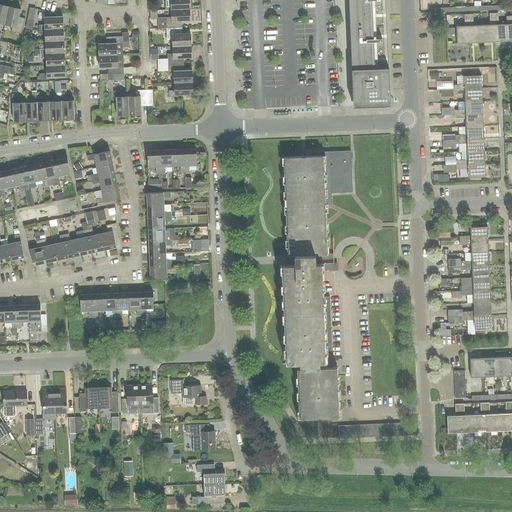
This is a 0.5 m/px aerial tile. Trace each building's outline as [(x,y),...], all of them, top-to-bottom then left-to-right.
[(164,0),(165,2),(165,10),(172,10),(189,10),(188,0),(164,0)] [(348,0),(353,106),(353,107),(390,105),(385,0),(348,0)] [(0,4),(0,23),(5,25),(9,7),(0,4)] [(9,7),(5,25),(12,26),(11,32),(22,34),(25,18),(19,17),(20,9),(9,7)] [(158,29),(166,29),(182,28),(182,22),(189,22),(189,10),(172,10),(172,17),(158,18),(158,29)] [(489,25),(480,25),(481,42),(494,42),(492,13),(489,14),(489,25)] [(497,13),(492,13),(494,42),(507,41),(506,24),(498,24),(497,13)] [(468,43),(467,14),(463,14),(464,26),(455,26),(455,28),(455,34),(456,44),(468,43)] [(472,14),(467,14),(468,43),(481,42),(480,25),(473,25),(472,14)] [(39,30),(63,29),(63,16),(44,17),(45,25),(39,25),(39,30)] [(34,21),(27,20),(25,29),(32,30),(34,21)] [(173,39),(173,47),(191,46),(190,33),(183,34),(182,28),(166,29),(167,39),(173,39)] [(63,29),(39,30),(39,34),(45,34),(46,42),(64,41),(63,29)] [(99,44),(99,56),(123,55),(123,42),(129,42),(129,32),(122,32),(122,37),(106,38),(106,44),(99,44)] [(40,54),(64,53),(64,41),(46,42),(46,49),(40,49),(40,54)] [(157,66),(168,65),(184,65),(183,59),(191,59),(191,46),(173,47),(173,54),(167,54),(167,59),(158,59),(157,59),(157,66)] [(150,60),(157,59),(158,59),(158,49),(150,49),(150,60)] [(64,53),(40,54),(41,58),(46,58),(47,66),(65,65),(64,53)] [(108,68),(108,74),(124,74),(123,55),(99,56),(100,69),(108,68)] [(0,72),(4,73),(7,74),(9,67),(0,64),(0,72)] [(65,65),(47,66),(47,73),(41,74),(42,80),(49,80),(49,78),(65,78),(65,65)] [(174,76),(174,84),(192,83),(192,70),(184,70),(184,65),(168,65),(157,66),(158,72),(168,71),(168,76),(174,76)] [(457,77),(457,85),(453,85),(453,90),(482,89),(481,76),(464,77),(457,77)] [(192,83),(174,84),(175,90),(169,91),(169,97),(176,97),(176,96),(193,95),(192,83)] [(465,102),(482,101),(482,89),(453,90),(453,94),(465,94),(465,102)] [(142,107),(147,106),(146,90),(136,91),(136,97),(128,97),(129,115),(142,114),(142,107)] [(117,116),(129,115),(128,97),(121,98),(121,91),(115,92),(115,99),(117,99),(117,116)] [(63,119),(61,95),(61,92),(56,93),(57,102),(50,102),(51,120),(63,119)] [(66,95),(61,95),(63,119),(75,119),(74,101),(67,101),(66,95)] [(51,120),(50,102),(42,102),(42,96),(37,97),(38,120),(51,120)] [(38,120),(37,97),(32,97),(33,103),(25,103),(26,121),(38,120)] [(18,103),(18,98),(11,98),(11,105),(13,105),(13,121),(26,121),(25,103),(18,103)] [(454,115),(483,114),(482,101),(465,102),(466,110),(454,110),(454,108),(441,108),(442,115),(454,115)] [(483,114),(454,115),(454,119),(466,119),(466,127),(483,126),(483,114)] [(455,140),(483,139),(483,126),(466,127),(467,135),(455,136),(455,140)] [(483,139),(455,140),(442,140),(443,147),(456,147),(456,144),(467,144),(467,152),(484,152),(483,139)] [(171,151),(172,167),(179,167),(179,173),(184,173),(183,150),(171,151)] [(195,150),(183,150),(184,173),(189,173),(188,166),(196,165),(195,150)] [(160,174),(159,151),(147,152),(148,168),(155,168),(155,174),(160,174)] [(171,151),(159,151),(160,174),(165,174),(164,167),(172,167),(171,151)] [(284,158),(288,265),(282,266),(287,364),(298,364),(300,419),(338,417),(336,367),(332,368),(329,298),(322,298),(320,256),(326,255),(324,206),(332,206),(331,194),(352,193),(350,151),(314,153),(315,157),(284,158)] [(96,167),(112,163),(109,152),(87,156),(88,161),(94,160),(96,167)] [(484,152),(467,152),(467,160),(456,161),(456,165),(484,164),(484,152)] [(72,180),(67,158),(55,161),(58,176),(66,175),(67,182),(72,180)] [(55,161),(43,163),(49,188),(53,187),(53,185),(51,178),(58,176),(55,161)] [(82,168),(79,162),(73,166),(77,171),(82,168)] [(43,163),(31,166),(35,182),(42,180),(43,187),(44,191),(49,190),(49,188),(43,163)] [(92,180),(115,175),(112,163),(96,167),(98,174),(91,175),(92,180)] [(456,165),(456,170),(468,169),(468,177),(485,177),(484,164),(456,165)] [(35,182),(31,166),(20,168),(24,191),(30,190),(28,183),(35,182)] [(18,185),(19,192),(20,196),(25,195),(24,191),(20,168),(8,171),(11,187),(18,185)] [(0,172),(0,192),(1,196),(5,195),(4,189),(11,187),(8,171),(0,172)] [(74,172),(75,179),(82,177),(81,171),(74,172)] [(115,175),(92,180),(93,185),(100,183),(101,190),(117,187),(115,175)] [(160,188),(160,180),(148,180),(148,189),(160,188)] [(117,187),(101,190),(103,198),(96,199),(97,204),(120,199),(117,187)] [(55,201),(63,200),(62,192),(54,194),(55,201)] [(147,206),(164,205),(164,198),(170,198),(170,192),(146,193),(147,206)] [(33,197),(32,198),(26,199),(28,207),(35,205),(33,197)] [(12,210),(10,203),(4,204),(5,211),(12,210)] [(164,205),(147,206),(148,218),(171,217),(170,212),(164,212),(164,205)] [(96,212),(98,221),(106,219),(104,210),(96,212)] [(72,223),(70,217),(63,218),(65,225),(72,223)] [(148,230),(165,229),(164,222),(171,221),(171,217),(148,218),(148,230)] [(81,223),(83,231),(85,238),(78,240),(81,256),(93,253),(86,225),(85,222),(81,223)] [(86,225),(93,253),(104,250),(101,235),(94,236),(91,224),(86,225)] [(101,235),(104,250),(116,248),(111,225),(106,226),(108,233),(101,235)] [(458,236),(459,241),(487,240),(487,227),(470,228),(470,236),(458,236)] [(172,229),(165,229),(148,230),(149,242),(172,241),(179,241),(178,236),(172,236),(172,229)] [(81,256),(78,240),(70,241),(69,234),(65,235),(70,258),(81,256)] [(12,260),(24,257),(19,235),(14,236),(15,242),(8,244),(12,260)] [(70,258),(65,235),(59,236),(61,243),(55,245),(58,261),(70,258)] [(0,259),(1,262),(12,260),(8,244),(2,245),(0,239),(0,238),(0,259)] [(58,261),(55,245),(47,247),(45,239),(41,240),(46,263),(58,261)] [(30,250),(33,264),(34,266),(46,263),(41,240),(36,241),(38,249),(30,250)] [(209,249),(209,240),(202,240),(200,240),(201,250),(209,249)] [(470,245),(471,253),(488,252),(487,240),(459,241),(452,242),(452,246),(470,245)] [(172,241),(149,242),(149,254),(166,253),(165,246),(172,246),(172,241)] [(448,267),(488,265),(488,252),(471,253),(471,261),(461,261),(460,259),(448,259),(448,267)] [(166,253),(149,254),(150,266),(173,265),(172,260),(166,260),(166,253)] [(173,265),(150,266),(150,278),(167,277),(167,270),(173,270),(173,265)] [(471,270),(472,278),(489,277),(488,265),(448,267),(448,273),(461,273),(461,271),(471,270)] [(461,279),(461,291),(489,290),(489,277),(472,278),(461,279)] [(490,302),(489,290),(461,291),(462,296),(472,295),(473,303),(490,302)] [(140,292),(128,293),(129,309),(136,309),(137,316),(141,316),(140,292)] [(140,292),(141,316),(146,315),(146,308),(153,308),(153,292),(140,292)] [(117,293),(104,294),(105,310),(112,310),(113,317),(117,317),(117,293)] [(129,309),(128,293),(117,293),(117,317),(122,317),(122,309),(129,309)] [(89,318),(93,318),(93,294),(80,295),(81,311),(88,310),(89,318)] [(105,310),(104,294),(93,294),(93,318),(98,317),(98,310),(105,310)] [(473,311),(462,312),(462,310),(448,311),(448,317),(491,315),(490,302),(473,303),(473,311)] [(29,326),(28,321),(28,305),(16,306),(17,329),(22,329),(25,328),(25,326),(29,326)] [(41,328),(40,305),(28,305),(28,321),(36,321),(36,328),(41,328)] [(17,329),(16,306),(4,306),(5,322),(12,322),(12,335),(17,335),(17,329)] [(463,323),(463,321),(474,320),(474,329),(491,328),(491,315),(448,317),(448,324),(463,323)] [(445,323),(441,323),(441,336),(450,335),(450,330),(445,330),(445,323)] [(508,357),(495,358),(496,376),(509,376),(508,357)] [(484,377),(483,358),(470,359),(471,378),(484,377)] [(495,358),(483,358),(484,377),(496,376),(495,358)] [(183,405),(206,404),(206,396),(201,396),(200,385),(183,386),(183,380),(170,380),(170,393),(182,393),(183,405)] [(152,385),(139,386),(140,404),(152,403),(153,413),(158,413),(158,398),(152,398),(152,385)] [(140,404),(139,386),(127,386),(127,399),(121,399),(122,414),(133,414),(133,404),(140,404)] [(86,408),(99,408),(98,387),(85,388),(85,395),(79,396),(80,412),(86,412),(86,408)] [(111,387),(98,387),(99,408),(111,407),(111,412),(118,412),(117,396),(111,396),(111,387)] [(55,419),(55,413),(54,393),(48,393),(48,389),(42,390),(43,414),(44,414),(44,420),(55,419)] [(60,393),(54,393),(55,413),(67,413),(66,389),(59,389),(60,393)] [(3,406),(27,405),(26,390),(3,391),(3,406)] [(498,430),(511,430),(510,402),(505,402),(506,413),(498,413),(498,430)] [(473,431),(486,431),(485,403),(480,403),(481,414),(472,415),(473,431)] [(486,431),(498,430),(498,413),(489,414),(489,403),(485,403),(486,431)] [(447,433),(460,432),(459,404),(455,404),(455,415),(446,416),(447,433)] [(460,432),(473,431),(472,415),(464,415),(464,404),(459,404),(460,432)] [(35,435),(34,419),(25,419),(26,436),(35,435)] [(3,421),(0,423),(0,438),(10,432),(3,421)] [(159,433),(161,429),(159,425),(154,425),(152,429),(154,433),(159,433)] [(202,451),(215,450),(214,431),(199,431),(199,425),(185,425),(185,432),(192,432),(192,437),(201,437),(202,451)] [(180,454),(173,454),(173,443),(163,443),(163,455),(164,455),(164,464),(180,463),(180,454)] [(132,463),(124,463),(125,476),(133,476),(132,463)] [(203,472),(204,484),(224,483),(223,470),(211,470),(211,464),(196,465),(197,472),(203,472)] [(224,483),(204,484),(204,497),(192,497),(192,504),(209,504),(209,497),(225,497),(224,483)] [(64,495),(65,505),(78,504),(77,494),(64,495)] [(165,497),(165,508),(168,508),(175,508),(175,496),(165,497)]
